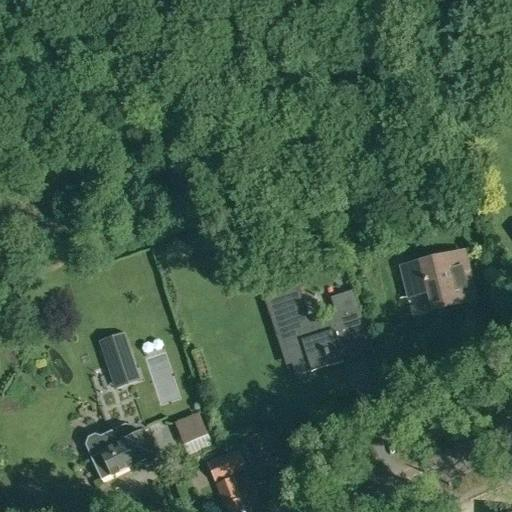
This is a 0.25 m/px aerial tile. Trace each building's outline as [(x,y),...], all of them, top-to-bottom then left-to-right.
[(437,132),(447,171),(465,166),(456,128),(437,132)] [(311,235),(316,249),(337,243),(332,229),(311,235)] [(336,233),(340,247),(352,243),(348,229),(336,233)] [(430,292),(434,309),(475,299),(463,253),(402,268),(409,297),(430,292)] [(270,298),(265,299),(271,319),(276,317),(288,353),(303,347),(311,372),(343,362),(335,337),(366,327),(354,290),(330,298),(336,314),(310,323),(299,288),(270,297),(270,298)] [(100,342),(110,369),(112,369),(118,387),(136,381),(132,367),(134,367),(123,334),(100,342)] [(90,457),(101,479),(131,465),(132,466),(139,463),(145,466),(153,462),(155,455),(143,431),(135,435),(129,423),(101,437),(95,434),(88,438),(85,446),(91,457),(90,457)] [(248,438),(257,459),(268,454),(260,434),(248,438)] [(213,478),(225,505),(227,511),(247,511),(230,471),(243,465),(236,451),(206,464),(213,478)]
